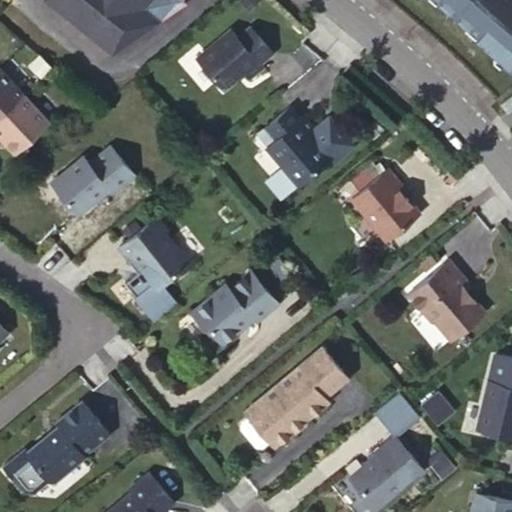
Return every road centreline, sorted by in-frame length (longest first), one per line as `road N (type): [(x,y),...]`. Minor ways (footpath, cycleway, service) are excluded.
road 1 (residential): [(511,178),(455,109),(336,0)]
road 2 (residential): [(0,256),(58,302),(79,334),(0,410)]
